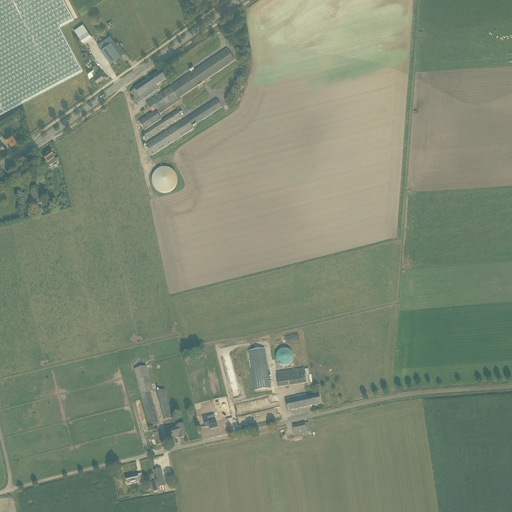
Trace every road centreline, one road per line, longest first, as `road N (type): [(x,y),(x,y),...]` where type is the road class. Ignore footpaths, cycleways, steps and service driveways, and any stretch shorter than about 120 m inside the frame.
road 1 (unclassified): [(113,463),(413,395),(511,387)]
road 2 (tertiary): [(0,169),(239,0)]
